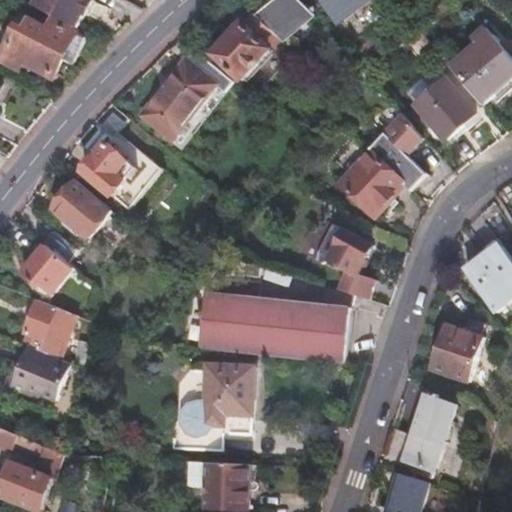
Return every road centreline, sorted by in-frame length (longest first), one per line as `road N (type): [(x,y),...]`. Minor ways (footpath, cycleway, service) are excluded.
road 1 (residential): [(511,154),(467,180),(430,235),(337,511)]
road 2 (secondary): [(0,202),(87,94),(189,0)]
